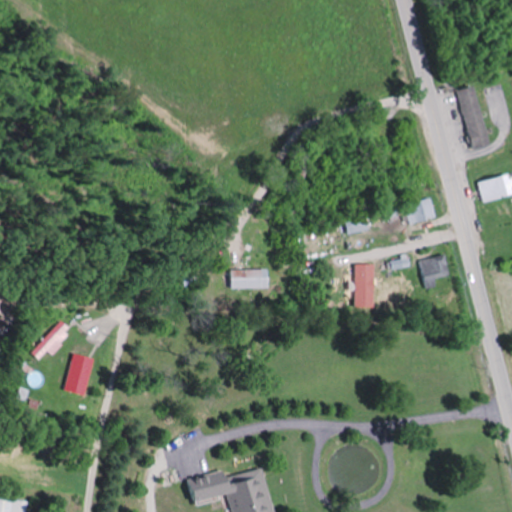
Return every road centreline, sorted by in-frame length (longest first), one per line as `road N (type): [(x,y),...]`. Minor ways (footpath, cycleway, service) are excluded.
road 1 (residential): [(86,511),(134,301),(245,210),(310,123),(426,92)]
road 2 (primary): [(402,0),(511,427)]
